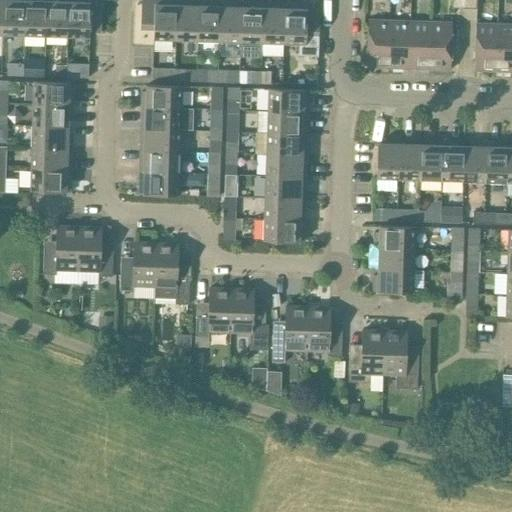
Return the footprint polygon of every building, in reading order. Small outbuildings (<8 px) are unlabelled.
[(1,35),(23,36),(24,0),(8,0),(3,0),(1,35)] [(24,0),(23,36),(45,37),(46,1),(40,1),(39,0),(24,0)] [(45,37),(66,37),(67,0),(51,0),(52,2),(46,1),(45,37)] [(67,0),(66,37),(89,38),(89,32),(101,33),(101,22),(102,3),(90,3),(83,3),(83,0),(67,0)] [(161,0),(155,0),(140,0),(140,29),(153,30),(153,40),(175,41),(177,1),(161,0)] [(451,0),(452,8),(464,9),(464,0),(451,0)] [(477,0),(464,0),(464,9),(477,9),(477,0)] [(175,41),(197,42),(198,6),(192,6),(192,1),(177,1),(175,41)] [(197,42),(219,42),(220,2),(204,1),(204,6),(198,6),(197,42)] [(219,42),(241,43),(242,8),(235,7),(236,2),(220,2),(219,42)] [(242,8),(241,43),(262,44),(263,3),(247,3),(247,8),(242,8)] [(262,44),(283,44),(284,9),(279,9),(279,4),(263,3),(262,44)] [(284,9),(283,44),(299,45),(299,56),(305,56),(318,57),(318,36),(319,9),(307,9),(307,5),(290,4),(290,9),(284,9)] [(388,67),(390,21),(369,20),(368,67),(388,67)] [(409,68),(410,21),(390,21),(388,67),(409,68)] [(429,69),(430,22),(410,21),(409,68),(429,69)] [(451,23),(430,22),(429,69),(449,69),(451,23)] [(496,71),(497,24),(477,23),(475,70),(496,71)] [(511,71),(511,24),(497,24),(496,71),(511,71)] [(24,63),(24,76),(33,76),(45,76),(46,59),(24,59),(24,63)] [(7,63),(7,75),(24,76),(24,63),(7,63)] [(65,77),(65,66),(56,66),(55,77),(65,77)] [(163,69),(163,81),(174,81),(175,69),(163,69)] [(175,69),(174,81),(185,81),(196,82),(196,70),(185,69),(175,69)] [(207,70),(207,82),(217,82),(218,70),(207,70)] [(218,70),(217,82),(228,83),(229,70),(218,70)] [(250,71),(250,83),(261,83),(261,71),(250,71)] [(261,71),(261,83),(271,84),(271,72),(261,71)] [(0,81),(0,91),(8,91),(8,82),(0,81)] [(33,105),(73,106),(74,90),(69,90),(69,83),(34,82),(33,105)] [(142,107),(180,108),(180,86),(146,85),(146,91),(142,91),(142,107)] [(211,87),(211,110),(222,110),(223,87),(211,87)] [(228,88),(227,110),(239,110),(239,88),(228,88)] [(269,89),(268,111),(308,112),(309,97),(304,97),(304,90),(269,89)] [(73,106),(33,105),(32,126),(67,128),(68,121),(72,122),(73,106)] [(179,130),(180,108),(142,107),(141,123),(145,123),(145,129),(179,130)] [(308,112),(268,111),(267,133),(303,134),(303,128),(308,128),(308,112)] [(210,121),(210,131),(221,131),(222,121),(210,121)] [(226,121),(226,131),(238,132),(238,121),(226,121)] [(67,128),(32,126),(31,147),(72,149),(72,133),(67,133),(67,128)] [(178,151),(179,130),(145,129),(145,134),(141,134),(140,150),(178,151)] [(210,131),(210,141),(221,142),(221,131),(210,131)] [(237,142),(238,132),(226,131),(225,142),(237,142)] [(303,134),(267,133),(266,154),(307,155),(307,140),(302,140),(303,134)] [(398,180),(399,139),(383,139),(383,144),(377,143),(376,179),(398,180)] [(398,180),(419,180),(421,145),(415,145),(415,140),(399,139),(398,180)] [(419,180),(441,181),(442,141),(427,140),(426,145),(421,145),(419,180)] [(441,181),(463,181),(464,146),(458,146),(458,141),(442,141),(441,181)] [(463,181),(484,182),(485,142),(470,141),(470,146),(464,146),(463,181)] [(485,142),(484,182),(506,183),(507,147),(501,147),(501,142),(485,142)] [(72,149),(31,147),(31,169),(66,170),(66,165),(71,165),(72,149)] [(143,172),(178,173),(178,151),(140,150),(140,167),(144,167),(143,172)] [(208,152),(208,174),(220,174),(221,152),(209,152),(208,152)] [(307,155),(266,154),(266,176),(301,177),(301,171),(306,171),(307,155)] [(225,164),(225,175),(237,175),(237,164),(225,164)] [(66,176),(66,170),(31,169),(30,191),(70,193),(71,176),(66,176)] [(177,196),(178,173),(143,172),(143,178),(139,178),(138,194),(177,196)] [(208,174),(207,191),(220,191),(220,174),(208,174)] [(225,175),(224,185),(236,186),(237,175),(225,175)] [(266,176),(265,197),(305,199),(306,183),(301,183),(301,177),(266,176)] [(305,199),(265,197),(264,219),(300,220),(300,214),(305,215),(305,199)] [(441,206),(440,222),(461,223),(462,207),(442,206),(441,206)] [(224,207),(223,218),(235,218),(236,207),(224,207)] [(387,210),(386,220),(397,221),(397,210),(387,210)] [(397,210),(397,221),(407,221),(407,210),(397,210)] [(473,212),(472,223),(483,223),(483,213),(473,212)] [(483,213),(483,223),(493,224),(494,213),(483,213)] [(235,218),(223,218),(223,240),(234,240),(235,218)] [(299,226),(300,220),(264,219),(263,241),(304,243),(304,226),(299,226)] [(374,232),(374,247),(414,249),(415,226),(380,225),(379,232),(374,232)] [(77,271),(79,227),(57,226),(56,247),(44,247),(42,274),(56,275),(56,270),(77,271)] [(79,227),(77,271),(98,272),(98,277),(111,277),(113,250),(100,249),(101,228),(79,227)] [(451,250),(463,250),(463,240),(464,228),(452,228),(451,250)] [(467,250),(479,251),(479,245),(480,228),(468,228),(467,239),(467,250)] [(133,287),(154,288),(155,243),(133,242),(133,264),(120,263),(119,291),(132,291),(133,287)] [(155,243),(154,288),(155,288),(154,299),(174,300),(174,305),(187,306),(189,266),(177,265),(178,244),(155,243)] [(378,269),(413,270),(414,249),(374,247),(373,263),(378,263),(378,269)] [(450,272),(462,272),(463,250),(451,250),(450,272)] [(478,272),(479,251),(467,250),(466,272),(478,272)] [(412,293),(413,270),(378,269),(378,275),(373,275),(372,292),(412,293)] [(462,299),(462,272),(450,272),(449,283),(446,283),(446,298),(462,299)] [(466,294),(478,294),(478,272),(466,272),(466,294)] [(230,333),(232,289),(210,288),(209,309),(196,309),(195,346),(208,347),(209,332),(230,333)] [(232,289),(230,333),(251,334),(251,339),(250,346),(250,351),(265,352),(268,352),(268,350),(269,325),(265,325),(265,312),(253,311),(254,290),(232,289)] [(477,317),(478,294),(466,294),(465,316),(477,317)] [(285,350),(306,351),(308,307),(286,306),(285,327),(273,327),(271,362),(285,363),(285,350)] [(308,307),(306,351),(327,352),(327,357),(341,357),(342,330),(329,329),(330,308),(308,307)] [(370,374),(382,375),(384,330),(362,330),(361,351),(349,350),(348,382),(369,383),(370,374)] [(406,331),(384,330),(382,375),(395,376),(395,389),(416,389),(418,353),(406,353),(406,331)] [(254,368),(253,390),(284,392),(285,369),(254,368)]
